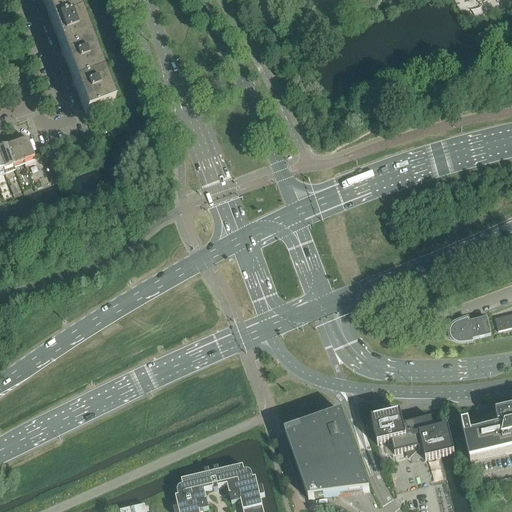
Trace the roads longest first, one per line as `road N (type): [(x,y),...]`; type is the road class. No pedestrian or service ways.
road 1 (primary): [(0,452),(268,326)]
road 2 (primary): [(236,243),(138,291),(0,381)]
road 3 (tertiary): [(268,326),(279,354),(321,382),(432,392),(511,384)]
road 4 (tertiary): [(146,0),(236,243)]
road 5 (tertiary): [(295,212),(254,104),(200,0)]
road 6 (trunk): [(511,138),(417,163),(295,212)]
road 7 (tertiary): [(511,364),(392,371),(345,345),(326,305)]
road 8 (trunk): [(326,305),(511,226)]
